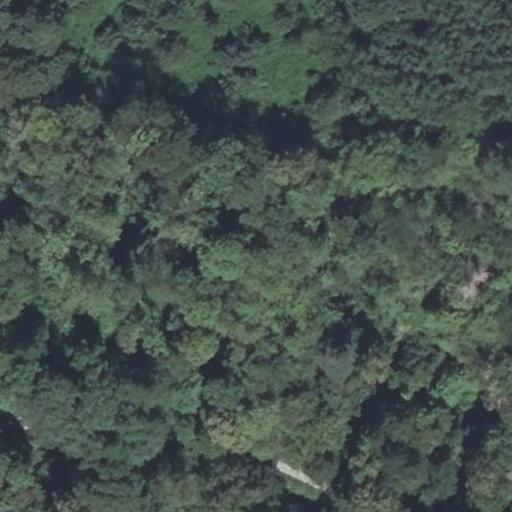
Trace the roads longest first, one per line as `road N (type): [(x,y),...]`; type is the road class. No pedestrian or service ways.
road 1 (track): [(0,412),(211,449),(274,452)]
road 2 (track): [(274,452),(378,459),(511,511)]
